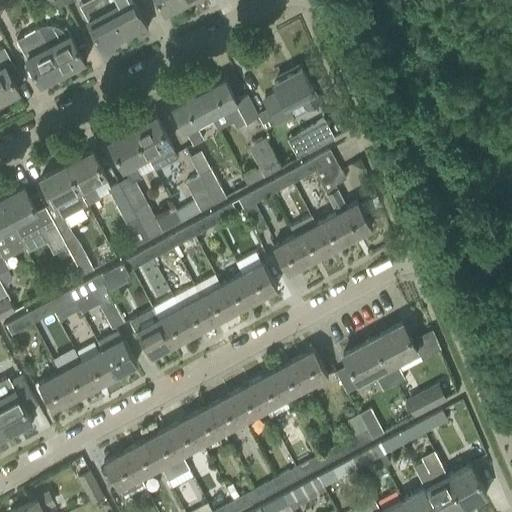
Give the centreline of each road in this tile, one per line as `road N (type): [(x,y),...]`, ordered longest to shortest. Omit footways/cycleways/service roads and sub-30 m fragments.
road 1 (residential): [(0,480),(422,251)]
road 2 (residential): [(0,146),(279,0)]
road 3 (unclassified): [(422,251),(318,0)]
road 4 (unclassified): [(511,452),(422,251)]
